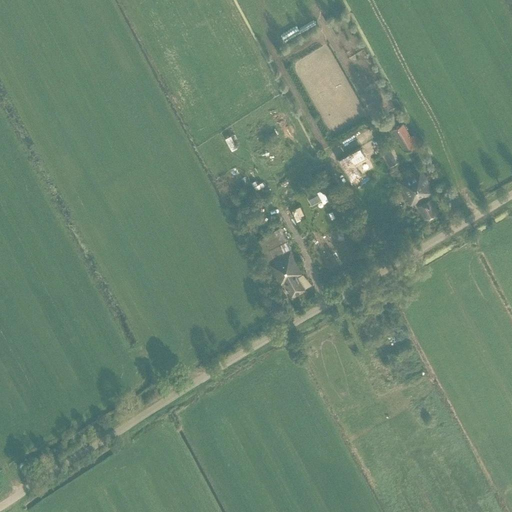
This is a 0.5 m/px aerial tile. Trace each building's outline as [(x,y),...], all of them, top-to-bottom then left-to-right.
[(416,145),(403,122),(391,129),(404,151),(416,145)] [(397,162),(389,148),(382,152),(390,166),(397,162)] [(363,156),(342,167),(352,188),(363,183),(358,172),(368,167),(363,156)] [(423,199),(433,194),(421,170),(398,181),(410,205),(417,201),(419,205),(418,206),(424,219),(438,212),(431,199),(425,202),(423,199)] [(258,240),(250,225),(242,229),(249,244),(250,243),(260,263),(291,247),(281,228),(258,240)] [(298,278),(304,275),(292,251),(268,264),(280,287),(285,284),(291,296),(304,289),(298,278)]
